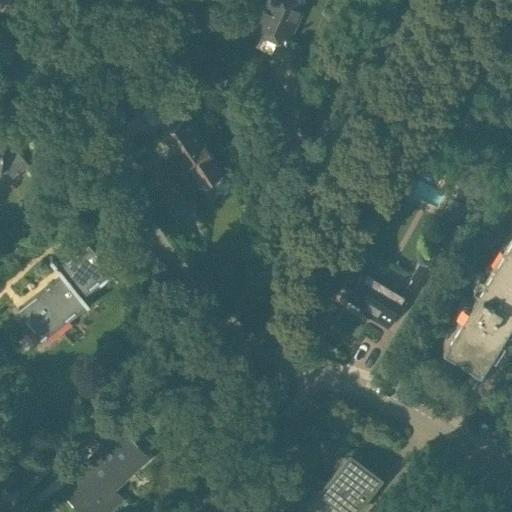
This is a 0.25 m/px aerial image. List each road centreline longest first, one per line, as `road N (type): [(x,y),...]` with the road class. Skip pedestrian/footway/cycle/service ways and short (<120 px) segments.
road 1 (unclassified): [(275,355),(221,315),(151,227),(12,6)]
road 2 (track): [(466,0),(275,355)]
road 3 (residential): [(275,355),(453,439),(511,492)]
